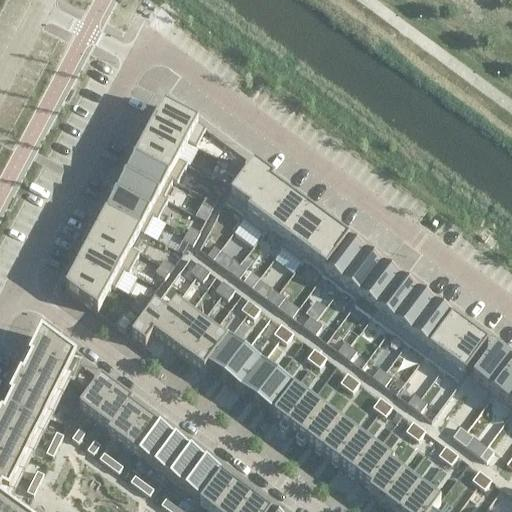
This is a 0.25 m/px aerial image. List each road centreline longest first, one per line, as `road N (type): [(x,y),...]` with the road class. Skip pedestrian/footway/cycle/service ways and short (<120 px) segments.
road 1 (residential): [(137,61),(145,47),(164,54),(511,309)]
road 2 (residential): [(316,511),(13,290)]
road 3 (residential): [(13,290),(137,61)]
road 4 (residential): [(43,0),(37,11),(137,61)]
